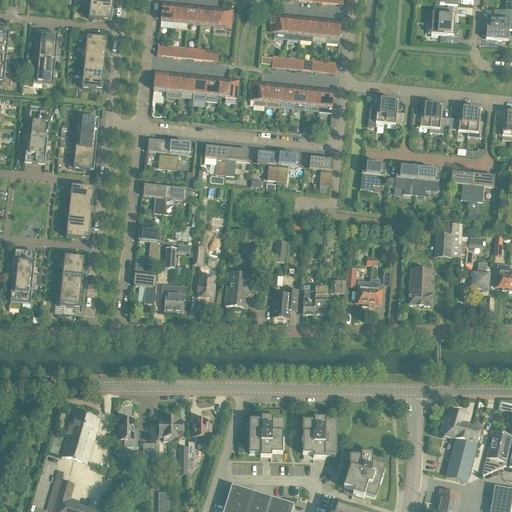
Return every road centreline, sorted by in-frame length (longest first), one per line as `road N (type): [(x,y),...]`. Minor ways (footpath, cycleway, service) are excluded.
road 1 (residential): [(0,390),(415,391)]
road 2 (residential): [(119,332),(511,333)]
road 3 (residential): [(119,332),(139,127)]
road 4 (residential): [(403,158),(485,165),(493,100)]
road 5 (residential): [(198,133),(338,148)]
